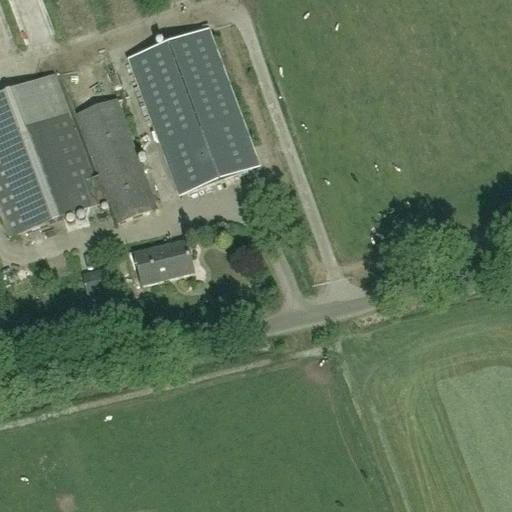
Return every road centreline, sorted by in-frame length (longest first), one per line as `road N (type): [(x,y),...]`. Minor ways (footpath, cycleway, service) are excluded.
road 1 (unclassified): [(0,394),(511,272)]
road 2 (track): [(347,311),(245,29),(233,16),(180,0)]
road 3 (unknown): [(288,325),(258,240),(215,215)]
